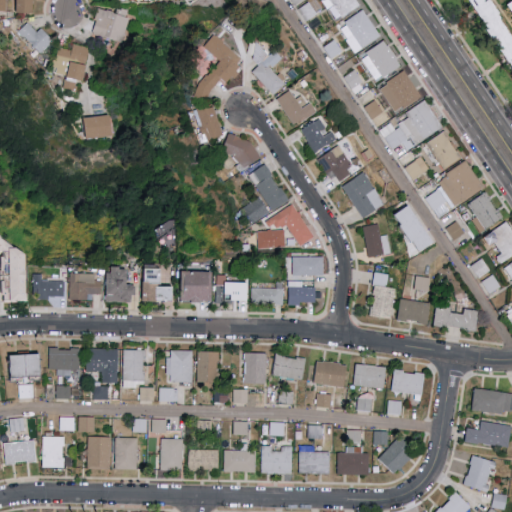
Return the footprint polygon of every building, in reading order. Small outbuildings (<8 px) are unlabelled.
[(18,0),(19,13),(37,13),(37,0),(18,0)] [(361,6),(357,0),(330,0),(342,18),(361,6)] [(123,42),(132,11),(119,8),(117,13),(101,8),(94,33),(123,42)] [(356,53),(382,35),(364,10),(342,27),(348,35),(345,37),(356,53)] [(42,27),(38,32),(28,22),(19,32),(42,53),(55,39),(42,27)] [(204,47),(220,60),(191,93),(201,102),(222,78),(226,82),(245,60),(214,34),(204,47)] [(259,66),(269,57),(255,41),(245,50),(259,66)] [(376,81),(401,65),(386,41),(361,57),(376,81)] [(85,81),(89,64),(87,64),(91,48),(75,44),(73,51),(61,48),(55,72),(67,75),(64,87),(76,90),(79,80),(85,81)] [(252,72),(274,95),(285,84),(264,61),(252,72)] [(395,112),(422,96),(406,70),(379,86),(395,112)] [(304,94),(297,99),(290,90),(277,99),(296,126),(316,112),(304,94)] [(373,119),(385,111),(376,99),(364,106),(373,119)] [(406,111),(410,118),(393,127),(390,123),(379,129),(395,156),(443,129),(426,100),(406,111)] [(214,104),(194,109),(201,133),(204,133),(206,141),(222,137),(214,104)] [(117,136),(114,114),(86,118),(89,139),(117,136)] [(315,153),(337,139),(331,129),(328,130),(321,118),(301,130),(315,153)] [(462,158),(445,131),(427,143),(444,169),(462,158)] [(221,152),(247,164),(248,163),(255,166),(263,148),(229,133),(221,152)] [(356,171),(341,145),(320,157),(335,184),(356,171)] [(403,165),(414,159),(411,152),(399,157),(403,165)] [(429,170),(421,157),(405,166),(414,179),(429,170)] [(485,188),(468,161),(438,180),(442,186),(425,198),(438,218),(485,188)] [(272,212),(289,201),(267,164),(249,174),(272,212)] [(383,208),(367,173),(344,183),(360,218),(383,208)] [(479,218),(474,220),(480,233),(504,221),(489,193),(471,202),(479,218)] [(270,212),(260,197),(244,208),(254,223),(270,212)] [(302,247),(317,237),(294,203),(267,222),(273,231),(286,222),(302,247)] [(398,214),(421,252),(436,244),(413,205),(398,214)] [(497,257),(502,264),(511,257),(511,226),(509,221),(489,234),(502,254),(497,257)] [(154,226),(159,246),(176,242),(171,222),(154,226)] [(388,235),(381,235),(379,224),(364,226),(367,257),(391,254),(388,235)] [(258,231),(259,248),(285,247),(285,230),(258,231)] [(0,251),(13,251),(12,231),(0,231),(0,251)] [(30,249),(14,249),(16,302),(32,301),(30,249)] [(293,257),(293,276),(325,275),(324,256),(293,257)] [(130,285),(130,268),(110,268),(110,302),(137,302),(137,285),(130,285)] [(167,268),(145,269),(146,301),(179,301),(178,286),(167,286),(167,268)] [(216,272),(186,271),(185,300),(215,301),(216,272)] [(388,274),(375,272),(369,316),(391,319),(395,288),(386,287),(388,274)] [(71,299),(89,300),(89,294),(102,294),(103,281),(96,281),(96,274),(71,273),(71,299)] [(65,298),(66,281),(42,280),(43,274),(32,274),(32,294),(41,294),(41,297),(65,298)] [(499,288),(493,275),(481,280),(488,294),(499,288)] [(427,299),(430,277),(417,276),(415,290),(422,291),(422,298),(427,299)] [(303,281),(290,281),(289,305),(301,305),(301,302),(317,302),(318,287),(303,287),(303,281)] [(252,282),(228,282),(228,299),(251,300),(252,282)] [(284,288),(253,288),(252,303),(284,304),(284,288)] [(397,319),(426,324),(430,303),(401,298),(397,319)] [(451,312),(452,306),(436,304),(433,325),(477,331),(480,310),(464,308),(463,314),(451,312)] [(81,349),(51,348),(50,369),(58,370),(58,376),(72,376),(72,370),(80,370),(81,349)] [(119,383),(120,349),(88,348),(88,371),(102,372),(102,383),(119,383)] [(124,386),(145,386),(145,350),(125,349),(124,386)] [(192,383),(193,350),(169,350),(168,382),(192,383)] [(218,385),(218,352),(198,351),(197,385),(218,385)] [(245,353),(244,383),(266,384),(267,353),(245,353)] [(45,354),(16,355),(16,377),(45,376),(45,354)] [(307,360),(277,354),(273,375),(303,381),(307,360)] [(348,363),(313,361),(312,384),(346,386),(348,363)] [(386,366),(353,364),(352,387),(385,388),(386,366)] [(427,375),(395,369),(392,390),(423,396),(427,375)] [(34,398),(33,384),(18,385),(19,399),(34,398)] [(71,386),(56,385),(56,399),(71,399),(71,386)] [(93,399),(108,400),(109,387),(93,386),(93,399)] [(140,400),(154,401),(155,387),(141,387),(140,400)] [(160,401),(179,401),(179,388),(160,388),(160,401)] [(248,403),(248,389),(233,389),(233,403),(248,403)] [(511,394),(474,390),(471,408),(511,413),(511,394)] [(331,408),(331,394),(317,393),(316,407),(331,408)] [(372,412),(373,399),(357,398),(357,411),(372,412)] [(387,413),(401,414),(402,401),(387,400),(387,413)] [(75,417),(60,417),(60,431),(74,431),(75,417)] [(79,432),(95,432),(95,417),(79,417),(79,432)] [(11,418),(11,432),(27,432),(26,418),(11,418)] [(134,430),(152,431),(152,432),(167,433),(167,419),(135,418),(134,430)] [(249,422),(234,421),(234,434),(249,435),(249,422)] [(511,432),(511,425),(481,421),(480,430),(468,428),(466,441),(510,448),(511,432)] [(271,436),(283,435),(283,425),(271,425),(271,436)] [(374,445),(389,445),(389,432),(374,431),(374,445)] [(65,467),(65,436),(44,436),(44,467),(65,467)] [(88,469),(110,469),(111,437),(89,436),(88,469)] [(396,473),(417,451),(400,436),(380,458),(396,473)] [(116,469),(139,469),(139,438),(116,438),(116,469)] [(183,439),(161,438),(161,468),(182,468),(183,439)] [(5,442),(6,463),(36,462),(35,441),(5,442)] [(314,445),(299,445),(298,473),(329,473),(330,452),(314,452),(314,445)] [(292,474),(293,446),(280,446),(280,451),(271,451),(271,446),(261,446),(260,473),(292,474)] [(338,453),(338,475),(370,474),(369,453),(363,453),(362,447),(346,447),(346,453),(338,453)] [(218,450),(189,449),(188,469),(217,470),(218,450)] [(255,472),(255,451),(223,450),(223,471),(255,472)] [(465,486),(487,491),(494,460),(472,455),(465,486)] [(466,511),(472,506),(457,492),(437,511),(466,511)] [(491,507),(505,510),(507,495),(493,493),(491,507)]
